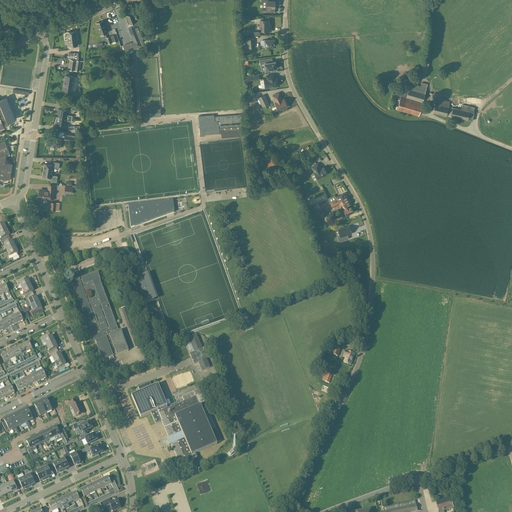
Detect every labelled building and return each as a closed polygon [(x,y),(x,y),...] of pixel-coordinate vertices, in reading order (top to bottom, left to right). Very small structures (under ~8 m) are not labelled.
[(260,0),(261,1),(266,1),(266,7),(262,7),(262,12),(275,12),(275,1),(271,1),(271,0),(260,0)] [(133,27),(134,27),(140,24),(138,20),(136,21),(135,17),(134,17),(133,13),(126,16),(130,24),(132,23),(133,27)] [(271,31),(271,26),(270,26),(270,20),(260,20),(260,24),(262,24),(262,31),(271,31)] [(100,35),(108,32),(103,21),(96,23),(100,35)] [(138,27),(135,28),(134,27),(133,27),(129,28),(133,41),(123,45),(126,53),(142,47),(140,40),(142,39),(138,27)] [(69,47),(77,46),(76,31),(67,32),(69,47)] [(108,43),(115,41),(113,35),(106,37),(108,43)] [(273,48),(272,47),(275,46),(275,39),(265,40),(265,47),(269,47),(269,48),(273,48)] [(85,61),(70,59),(68,69),(79,71),(83,72),(85,61)] [(276,61),(267,63),(266,59),(260,60),(260,64),(264,63),(265,70),(266,70),(266,71),(270,71),(269,70),(277,69),(276,61)] [(425,61),(420,76),(425,78),(430,63),(425,61)] [(64,82),(63,84),(62,90),(71,91),(74,76),(66,75),(65,82),(64,82)] [(278,86),(277,80),(277,78),(275,78),(274,75),(266,76),(267,79),(264,80),(265,88),(270,87),(270,89),(276,88),(276,86),(278,86)] [(421,86),(410,83),(406,97),(415,100),(411,113),(419,115),(428,84),(422,82),(421,86)] [(279,93),(273,96),(276,102),(275,102),(279,110),(288,106),(284,98),(282,99),(279,93)] [(258,97),(262,107),(269,104),(265,94),(258,97)] [(406,97),(401,95),(397,109),(411,113),(415,100),(406,97)] [(0,178),(10,180),(12,164),(5,163),(6,155),(10,154),(4,141),(0,142),(0,128),(4,127),(4,126),(7,125),(9,124),(8,122),(15,119),(6,97),(0,99),(0,178)] [(449,106),(435,103),(433,112),(446,116),(449,106)] [(470,111),(453,107),(451,116),(468,120),(470,111)] [(59,113),(58,117),(72,119),(72,116),(67,115),(68,110),(58,109),(58,113),(59,113)] [(151,109),(140,110),(141,118),(152,117),(151,109)] [(200,134),(219,133),(221,133),(221,137),(242,136),(241,114),(214,116),(214,115),(198,116),(200,134)] [(56,124),(66,125),(67,121),(71,121),(72,119),(58,117),(58,121),(56,120),(56,124)] [(75,142),(76,133),(66,132),(66,136),(65,136),(64,140),(75,142)] [(69,146),(60,144),(61,140),(48,138),(47,146),(60,148),(59,153),(68,154),(69,146)] [(266,151),(275,149),(272,142),(264,144),(266,151)] [(259,162),(263,161),(266,171),(276,168),(273,157),(269,159),(267,154),(258,156),(259,162)] [(44,164),(43,170),(52,172),(53,168),(59,169),(60,163),(54,162),(53,165),(44,164)] [(327,173),(324,167),(321,169),(318,163),(312,167),(315,172),(314,173),(318,179),(327,173)] [(42,177),(51,178),(50,182),(56,183),(58,176),(52,175),(52,172),(43,170),(42,177)] [(72,194),(73,187),(65,186),(64,193),(72,194)] [(53,200),(53,191),(39,190),(39,199),(53,200)] [(336,197),(337,199),(330,202),(332,207),(339,204),(349,199),(346,192),(336,197)] [(346,215),(353,212),(350,205),(351,204),(349,199),(339,204),(341,209),(343,208),(346,215)] [(174,212),(173,200),(129,206),(132,227),(144,223),(146,222),(174,212)] [(319,210),(327,206),(324,200),(316,204),(319,210)] [(341,235),(338,236),(340,242),(350,239),(349,235),(353,233),(350,226),(340,230),(341,235)] [(0,242),(10,238),(8,235),(10,235),(7,229),(0,232),(0,236),(1,239),(0,239),(0,242)] [(7,250),(15,246),(12,240),(11,241),(10,238),(0,242),(0,246),(4,245),(7,250)] [(18,256),(17,253),(18,252),(15,246),(7,250),(9,256),(8,257),(10,260),(18,256)] [(102,360),(113,356),(113,355),(116,354),(116,355),(128,351),(121,330),(118,331),(99,279),(100,279),(97,272),(81,278),(82,279),(80,280),(79,278),(71,281),(74,288),(75,288),(88,323),(86,324),(91,337),(93,337),(94,341),(95,341),(102,360)] [(156,299),(147,274),(137,278),(146,303),(156,299)] [(28,279),(26,280),(25,277),(17,281),(18,284),(19,283),(22,289),(31,285),(28,279)] [(0,287),(3,294),(9,292),(5,284),(0,286),(0,287)] [(31,285),(22,289),(25,295),(34,291),(31,285)] [(36,296),(28,300),(30,306),(39,302),(36,296)] [(30,306),(33,312),(31,313),(33,316),(43,312),(41,308),(42,308),(39,302),(30,306)] [(7,316),(8,319),(12,326),(17,323),(14,316),(13,313),(7,316)] [(17,323),(23,320),(20,313),(14,316),(17,323)] [(12,326),(8,319),(3,321),(6,329),(12,326)] [(52,336),(50,336),(49,334),(41,338),(42,341),(43,340),(46,346),(55,342),(52,336)] [(206,358),(208,357),(204,348),(202,349),(196,335),(188,338),(194,352),(195,352),(196,355),(192,357),(194,363),(198,362),(202,371),(210,367),(206,358)] [(27,353),(33,350),(29,342),(23,345),(27,353)] [(58,348),(55,342),(46,346),(49,351),(48,352),(49,355),(58,351),(56,348),(58,348)] [(27,353),(23,345),(18,348),(22,357),(24,356),(23,354),(27,353)] [(332,354),(338,357),(341,348),(335,346),(332,354)] [(22,357),(18,348),(12,350),(16,358),(19,356),(20,358),(22,357)] [(16,358),(12,350),(6,353),(10,361),(16,358)] [(52,357),(54,363),(63,359),(60,353),(59,354),(58,351),(49,355),(51,358),(52,357)] [(343,363),(350,365),(354,354),(347,352),(345,351),(343,357),(345,358),(343,363)] [(10,361),(6,353),(1,356),(4,363),(10,361)] [(54,363),(57,369),(56,369),(57,372),(66,368),(65,365),(66,365),(63,359),(54,363)] [(40,380),(46,378),(43,370),(37,373),(40,380)] [(329,383),(332,375),(325,372),(321,380),(329,383)] [(40,380),(37,373),(31,376),(35,383),(40,380)] [(35,383),(31,376),(26,378),(29,386),(35,383)] [(29,386),(26,378),(20,381),(24,388),(29,386)] [(24,388),(20,381),(15,384),(18,391),(24,388)] [(184,401),(168,408),(158,384),(152,386),(150,381),(138,386),(140,391),(132,395),(141,417),(151,413),(155,423),(161,421),(168,438),(166,438),(169,445),(171,444),(180,465),(198,458),(196,453),(217,444),(216,443),(221,441),(199,389),(182,396),(184,401)] [(9,396),(14,393),(11,386),(5,388),(9,396)] [(9,396),(5,388),(0,390),(0,391),(3,398),(9,396)] [(41,400),(40,401),(49,419),(49,418),(47,413),(52,410),(49,405),(52,403),(50,400),(47,401),(46,399),(42,401),(41,400)] [(76,416),(84,413),(79,402),(77,403),(76,400),(69,403),(70,407),(71,406),(76,416)] [(49,419),(40,401),(38,401),(39,403),(34,405),(36,408),(35,409),(37,413),(38,413),(40,416),(45,414),(47,419),(49,419)] [(22,409),(21,410),(29,428),(30,428),(28,422),(33,420),(31,416),(32,416),(30,411),(29,412),(27,409),(23,411),(22,409)] [(16,414),(21,426),(26,423),(28,429),(29,428),(21,410),(19,411),(20,412),(16,414)] [(10,415),(9,416),(18,434),(19,433),(16,428),(21,426),(16,414),(11,417),(10,415)] [(18,434),(9,416),(8,416),(9,418),(4,420),(9,431),(14,429),(17,434),(18,434)] [(75,425),(76,428),(78,427),(81,434),(92,428),(91,426),(92,425),(90,422),(89,423),(89,421),(84,424),(84,423),(83,423),(82,423),(81,422),(75,425)] [(51,429),(55,438),(60,436),(56,427),(51,429)] [(55,438),(51,429),(46,432),(50,439),(54,437),(55,438)] [(45,442),(50,439),(46,432),(41,434),(45,442)] [(87,433),(79,437),(81,440),(85,438),(88,444),(97,440),(97,439),(98,439),(96,436),(95,436),(94,433),(90,436),(89,435),(88,434),(88,435),(87,433)] [(40,444),(45,442),(41,434),(36,436),(40,444)] [(35,447),(40,444),(36,436),(31,439),(35,447)] [(34,447),(35,447),(31,439),(26,441),(30,449),(31,448),(32,450),(35,448),(34,447)] [(92,457),(103,452),(103,451),(102,448),(101,448),(100,445),(92,449),(91,446),(85,449),(86,453),(90,451),(92,457)] [(80,462),(76,453),(70,456),(69,453),(66,455),(69,460),(71,459),(74,465),(77,464),(77,465),(80,463),(80,462)] [(66,462),(69,460),(66,455),(63,456),(64,458),(58,460),(63,472),(67,470),(66,469),(69,468),(66,462)] [(60,473),(63,472),(58,460),(52,463),(52,461),(49,463),(51,468),(54,467),(57,473),(60,472),(60,473)] [(51,468),(49,463),(46,464),(47,466),(41,469),(46,480),(50,478),(49,477),(52,476),(49,470),(51,468)] [(43,481),(46,480),(41,469),(35,471),(34,470),(32,471),(34,477),(37,475),(40,482),(43,480),(43,481)] [(31,478),(34,477),(32,471),(29,472),(30,474),(24,477),(29,488),(32,486),(32,485),(34,484),(31,478)] [(26,489),(29,488),(24,477),(18,479),(17,478),(14,479),(17,485),(20,483),(23,490),(25,488),(26,489)] [(114,481),(110,482),(108,477),(102,479),(106,487),(111,484),(114,491),(115,493),(115,494),(119,492),(114,481)] [(106,487),(102,479),(97,482),(100,489),(106,487)] [(11,493),(17,490),(13,481),(7,484),(11,493)] [(100,489),(97,482),(91,485),(95,492),(100,489)] [(11,493),(7,484),(1,487),(5,495),(11,493)] [(95,492),(91,485),(86,487),(89,495),(95,492)] [(89,495),(86,487),(80,490),(84,497),(89,495)] [(74,502),(80,499),(76,492),(70,494),(74,502)] [(74,502),(70,494),(65,497),(68,504),(74,502)] [(68,504),(65,497),(59,499),(63,507),(68,504)] [(450,497),(436,502),(438,511),(444,511),(444,510),(453,507),(450,497)] [(63,507),(59,499),(54,502),(58,509),(63,507)] [(110,504),(113,511),(120,507),(116,499),(111,502),(109,499),(103,502),(105,506),(110,504)] [(51,511),(58,509),(54,502),(48,505),(51,511)]
